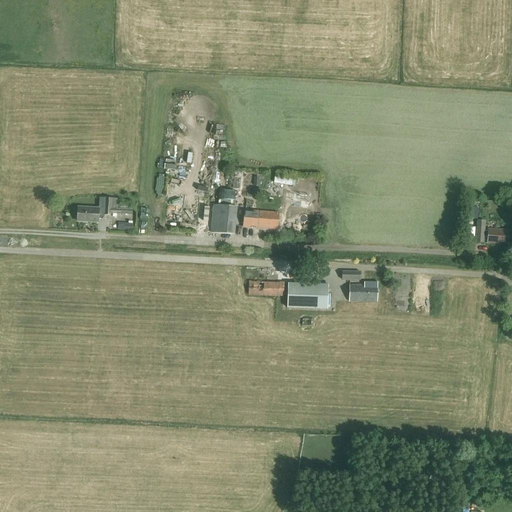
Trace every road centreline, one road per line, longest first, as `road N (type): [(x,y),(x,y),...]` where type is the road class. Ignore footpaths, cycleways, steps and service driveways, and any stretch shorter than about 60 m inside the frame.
road 1 (track): [(511,276),(0,251)]
road 2 (track): [(0,230),(459,253)]
